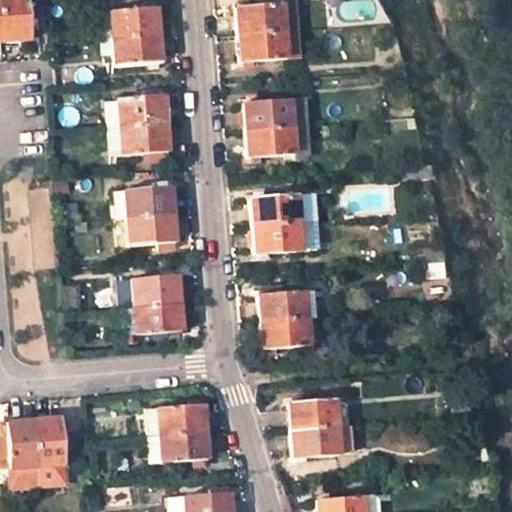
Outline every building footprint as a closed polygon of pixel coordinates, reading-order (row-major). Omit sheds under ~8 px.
[(0,0),(0,41),(26,39),(22,0),(0,0)] [(232,8),(234,36),(279,33),(275,5),(232,8)] [(100,42),(154,38),(152,9),(98,14),(100,42)] [(279,33),(234,36),(236,64),(295,58),(293,31),(279,33)] [(154,38),(100,42),(102,69),(156,65),(154,38)] [(240,105),(242,132),(303,127),(301,100),(240,105)] [(104,105),(105,133),(161,129),(159,101),(104,105)] [(303,127),(242,132),(244,160),(289,156),(289,161),(301,161),(305,155),(303,127)] [(105,133),(107,161),(162,156),(161,129),(105,133)] [(427,164),(404,166),(404,179),(430,176),(427,164)] [(165,192),(110,196),(112,223),(167,218),(165,192)] [(308,196),(247,201),(249,228),(310,223),(308,196)] [(167,218),(112,223),(114,250),(169,246),(167,218)] [(249,228),(251,255),(312,251),(310,223),(249,228)] [(172,280),(113,285),(115,313),(174,308),(172,280)] [(313,318),(312,291),(255,295),(257,323),(313,318)] [(115,313),(117,340),(176,336),(174,308),(115,313)] [(315,346),(313,318),(257,323),(259,350),(315,346)] [(325,399),(280,403),(282,430),(327,427),(325,399)] [(200,407),(143,411),(145,438),(202,434),(200,407)] [(30,423),(35,487),(35,489),(62,487),(57,421),(30,423)] [(35,487),(30,423),(0,426),(0,471),(6,471),(8,491),(35,489),(35,487)] [(341,426),(327,427),(282,430),(284,458),(343,454),(341,426)] [(202,434),(145,438),(147,466),(204,461),(202,434)] [(166,499),(166,511),(226,511),(225,495),(166,499)] [(309,511),(371,511),(371,499),(367,496),(353,497),(309,501),(309,511)]
